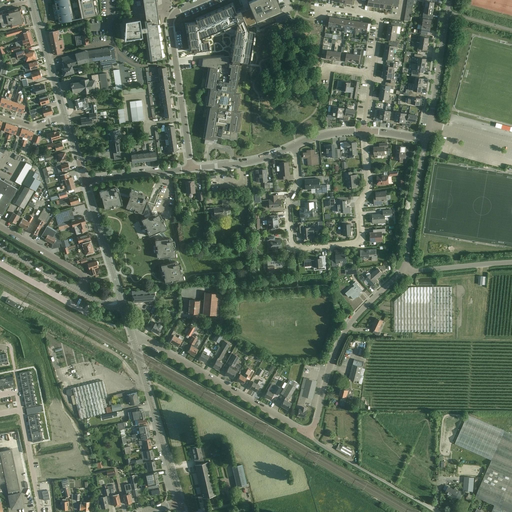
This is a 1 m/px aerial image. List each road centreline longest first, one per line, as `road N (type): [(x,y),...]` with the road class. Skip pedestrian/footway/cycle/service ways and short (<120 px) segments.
road 1 (residential): [(295,145),(297,181),(287,200),(292,246),(355,243),(370,183),(363,130)]
road 2 (tertiary): [(130,332),(304,431)]
road 3 (tertiary): [(304,431),(315,425),(344,328),(407,270)]
road 4 (tertiary): [(179,502),(130,332)]
road 5 (unclassified): [(304,431),(438,511)]
road 6 (residential): [(183,119),(171,24),(203,0)]
road 7 (tertiary): [(407,270),(425,139)]
road 8 (track): [(123,360),(9,296)]
road 9 (tertiary): [(425,139),(447,12)]
road 10 (tertiary): [(119,301),(84,178)]
